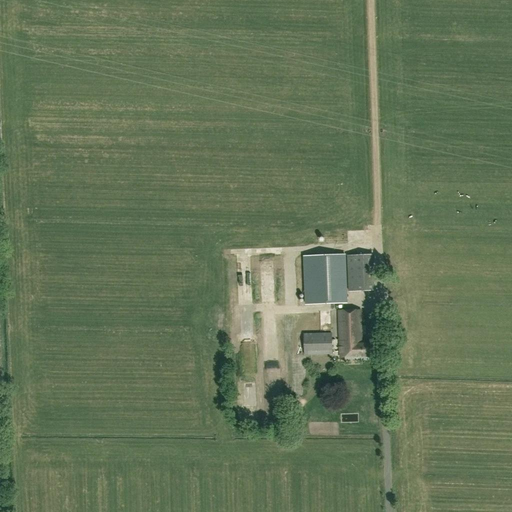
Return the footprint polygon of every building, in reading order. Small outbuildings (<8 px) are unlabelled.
[(340,242),(350,241),(349,230),(339,231),(340,242)] [(263,256),(264,263),(275,261),(273,254),(263,256)] [(287,258),(287,275),(298,275),(297,254),(279,254),(279,259),(287,258)] [(348,256),(349,292),(374,291),(372,255),(348,256)] [(306,304),(346,302),(344,256),(304,258),(306,304)] [(360,310),(338,311),(341,358),(376,356),(375,343),(362,344),(360,310)] [(304,334),(304,355),(332,354),(332,334),(304,334)] [(278,377),(268,377),(270,418),(280,417),(278,377)]
